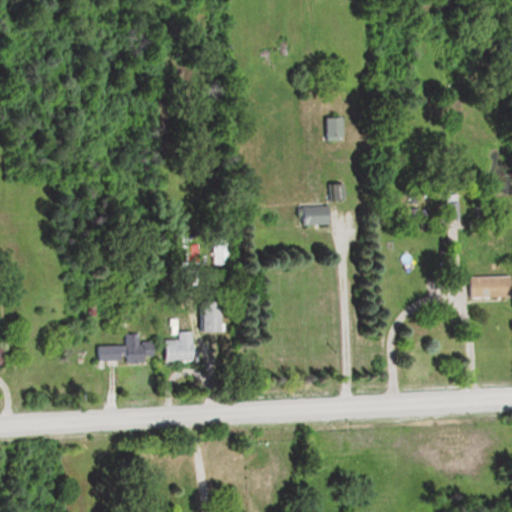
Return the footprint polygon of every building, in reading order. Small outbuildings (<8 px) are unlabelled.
[(320,118),(320,141),(339,141),(339,118),(320,118)] [(336,186),(326,186),(326,199),(336,199),(336,186)] [(326,224),(326,206),(293,206),(293,224),(326,224)] [(178,285),(192,285),(192,243),(181,243),(181,235),(165,235),(165,271),(178,271),(178,285)] [(209,264),(228,264),(228,236),(209,236),(209,264)] [(463,277),(463,298),(509,298),(509,277),(463,277)] [(210,301),(191,301),(191,331),(210,331),(210,301)] [(173,339),(158,339),(158,361),(187,361),(187,331),(173,331),(173,339)] [(121,345),(90,346),(90,361),(140,360),(140,355),(150,355),(150,340),(136,341),(136,333),(121,334),(121,345)]
